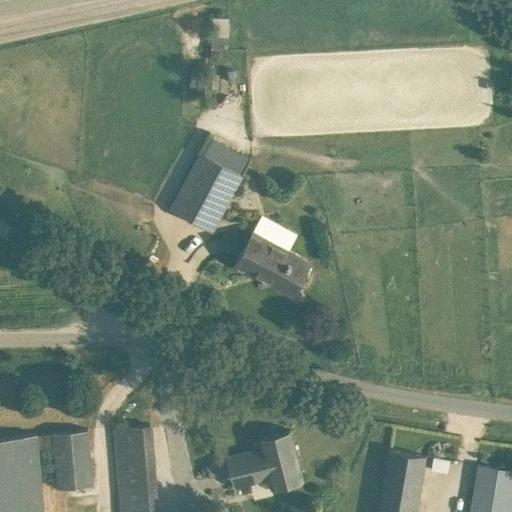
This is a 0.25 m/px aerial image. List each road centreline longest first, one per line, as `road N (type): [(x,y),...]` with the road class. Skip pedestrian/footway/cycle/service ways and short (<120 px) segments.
road 1 (residential): [(105,334),(166,337),(375,391),(511,412)]
road 2 (unclassified): [(105,334),(107,314),(91,286),(0,231)]
